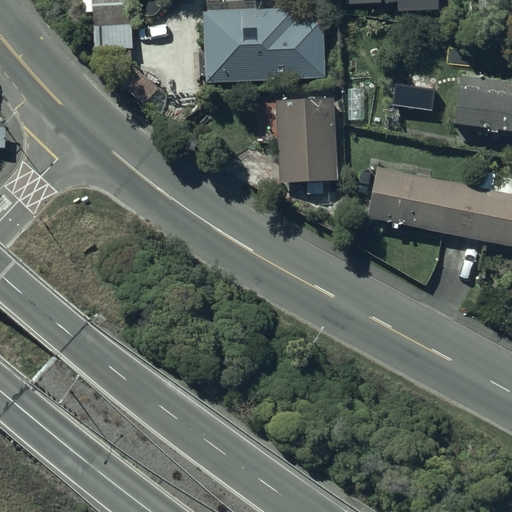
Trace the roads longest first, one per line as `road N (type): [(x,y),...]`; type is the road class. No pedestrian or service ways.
road 1 (tertiary): [(79,127),(237,241),(511,395)]
road 2 (trunk): [(0,274),(73,339),(304,511)]
road 3 (trunk): [(151,511),(0,392)]
road 4 (unclassified): [(0,221),(79,127)]
road 5 (tertiary): [(0,34),(79,127)]
